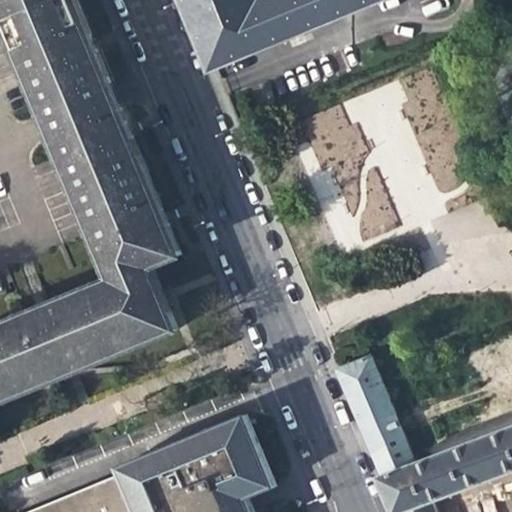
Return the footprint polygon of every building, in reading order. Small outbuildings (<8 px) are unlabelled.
[(0,0),(0,7),(5,19),(52,0),(0,0)] [(90,39),(73,0),(52,0),(5,19),(43,112),(45,117),(111,90),(90,39)] [(186,0),(215,71),(385,0),(186,0)] [(118,107),(111,90),(45,117),(52,133),(118,107)] [(137,153),(118,107),(52,133),(113,280),(0,326),(0,399),(91,362),(174,327),(158,290),(148,266),(178,254),(158,207),(137,153)] [(511,511),(511,430),(418,467),(372,357),(338,371),(397,511),(436,511),(434,505),(511,474),(511,511)] [(254,511),(250,502),(277,490),(248,420),(121,473),(123,480),(43,511),(254,511)]
